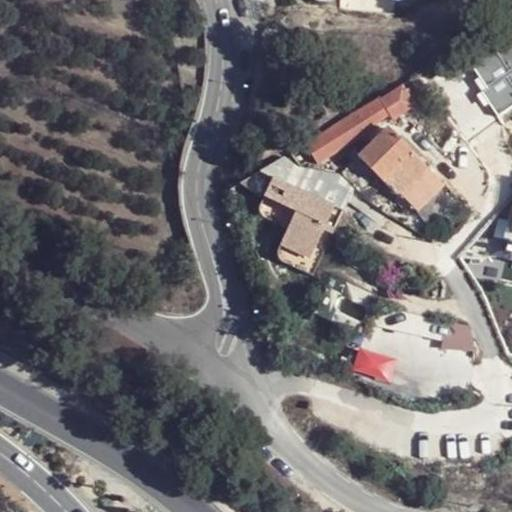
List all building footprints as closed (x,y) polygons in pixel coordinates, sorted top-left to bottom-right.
[(495,116),(511,105),(511,36),(511,35),(468,62),(476,75),(471,78),(479,91),(474,94),(483,108),(488,105),(495,116)] [(389,113),(381,98),(288,157),(298,171),(389,113)] [(380,181),(381,183),(409,157),(384,130),(357,157),(380,181)] [(424,172),(414,161),(409,157),(381,183),(397,198),(424,172)] [(282,224),(279,231),(309,243),(318,225),(333,232),(342,212),(272,182),(257,212),(282,224)] [(511,215),(502,257),(511,258),(511,215)] [(309,243),(323,249),(333,232),(318,225),(309,243)] [(309,243),(279,231),(273,246),(301,259),(309,243)] [(309,282),(323,249),(309,243),(301,259),(273,246),(266,263),(309,282)]
